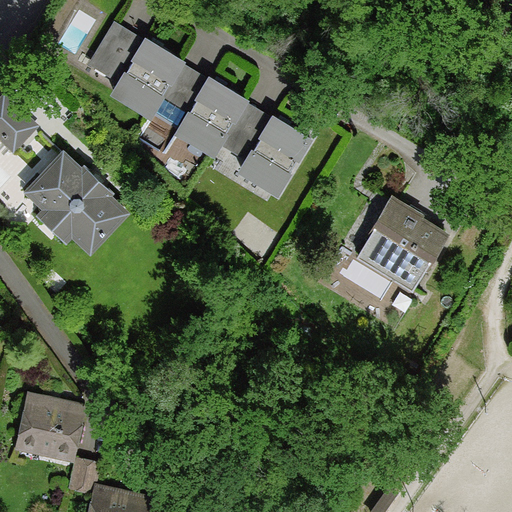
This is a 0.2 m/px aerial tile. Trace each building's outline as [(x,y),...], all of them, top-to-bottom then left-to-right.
[(278,190),(314,131),(274,106),(270,112),(247,97),(250,92),(210,67),(206,73),(182,58),(186,53),(145,28),(141,34),(114,17),(88,60),(115,76),(109,86),(150,111),(154,104),(177,118),(173,125),(214,150),(220,140),(243,155),(237,165),(278,190)] [(38,120),(3,90),(0,93),(0,138),(12,149),(38,120)] [(135,203),(64,139),(22,184),(41,202),(35,209),(65,237),(71,230),(93,250),(135,203)] [(389,191),(353,252),(398,279),(407,264),(426,276),(454,229),(389,191)] [(19,447),(73,459),(84,407),(30,396),(19,447)] [(72,487),(94,491),(100,465),(78,460),(72,487)] [(92,511),(148,511),(151,500),(98,487),(92,511)]
